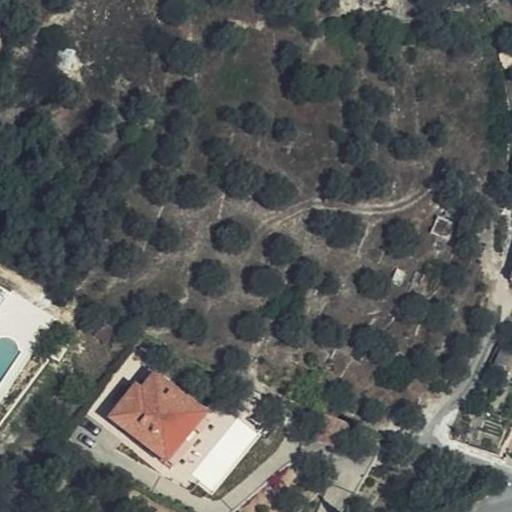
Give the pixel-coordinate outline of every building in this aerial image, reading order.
[(54,65),(68,69),(72,52),(60,47),(54,65)] [(449,238),(456,220),(441,215),(434,232),(449,238)] [(179,448),(203,418),(152,380),(143,388),(137,393),(134,391),(117,412),(138,429),(130,439),(171,470),(186,454),(179,448)] [(138,429),(117,412),(110,421),(130,439),(138,429)] [(343,445),(351,422),(327,413),(317,435),(343,445)] [(209,424),(203,418),(179,448),(186,454),(209,424)] [(472,448),(494,456),(505,429),(484,420),(472,448)] [(494,456),(502,460),(511,434),(511,431),(505,429),(494,456)]
